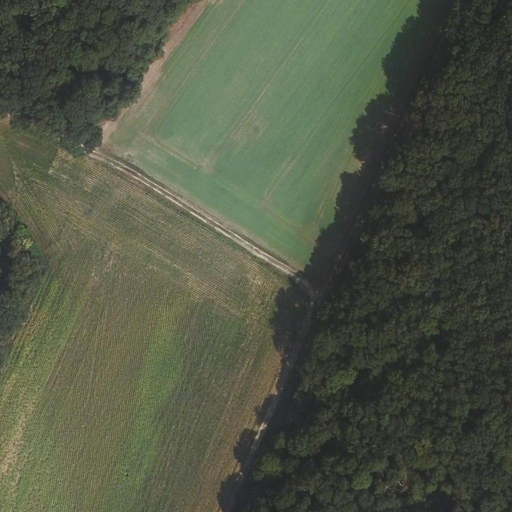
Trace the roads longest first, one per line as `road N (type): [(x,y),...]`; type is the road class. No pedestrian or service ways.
road 1 (track): [(0,109),(329,299)]
road 2 (track): [(443,0),(329,299)]
road 3 (track): [(329,299),(244,511)]
road 4 (track): [(511,343),(329,299)]
